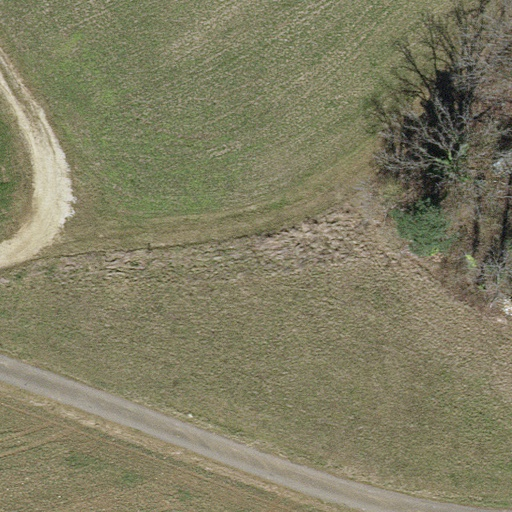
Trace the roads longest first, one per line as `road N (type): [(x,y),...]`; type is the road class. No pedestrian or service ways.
road 1 (track): [(386,511),(0,375)]
road 2 (track): [(0,256),(308,222)]
road 3 (track): [(34,250),(51,214),(52,175),(33,119),(0,65)]
